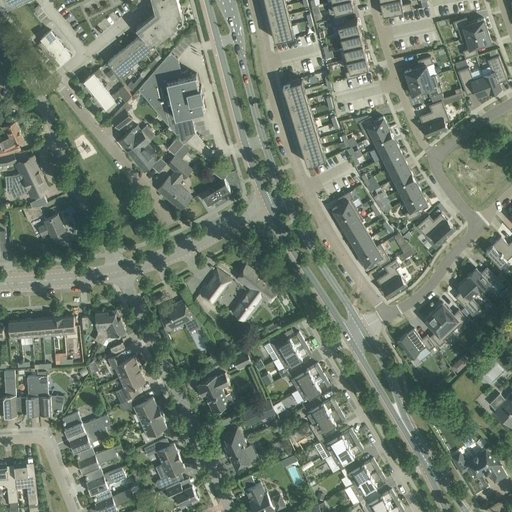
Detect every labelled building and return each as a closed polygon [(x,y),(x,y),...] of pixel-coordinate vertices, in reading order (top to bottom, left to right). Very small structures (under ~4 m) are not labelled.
[(7,0),(9,4),(17,0),(155,0),(159,12),(138,29),(142,33),(151,43),(155,40),(157,42),(179,24),(177,21),(180,15),(182,14),(178,0),(7,0)] [(286,0),(266,0),(268,9),(287,4),(286,0)] [(336,10),(331,11),(333,18),(345,15),(343,9),(355,6),(353,0),(333,0),(336,10)] [(402,3),(401,0),(384,0),(381,1),(384,15),(412,9),(411,1),(402,3)] [(287,4),(268,9),(271,19),(290,14),(287,4)] [(290,14),(271,19),(273,29),(292,24),(290,14)] [(339,23),(342,35),(361,30),(358,18),(346,21),(345,15),(333,18),(334,25),(339,23)] [(466,16),(454,20),(456,27),(458,27),(462,38),(464,38),(464,37),(488,29),(484,17),(468,23),(466,16)] [(292,24),(273,29),(276,39),(294,34),(292,24)] [(54,63),(58,60),(60,62),(71,54),(51,29),(40,38),(42,40),(38,43),(54,63)] [(467,48),(464,50),(466,56),(478,52),(476,46),(492,41),(488,29),(464,37),(464,38),(467,47),(467,48)] [(361,30),(342,35),(345,47),(363,42),(361,30)] [(142,33),(133,40),(145,54),(154,46),(151,43),(142,33)] [(145,54),(133,40),(125,47),(136,61),(145,54)] [(366,54),(363,42),(345,47),(348,58),(366,54)] [(136,61),(125,47),(117,53),(128,67),(136,61)] [(187,71),(187,70),(187,69),(186,71),(182,72),(179,58),(171,51),(164,58),(138,89),(177,134),(178,135),(183,141),(196,131),(193,117),(197,116),(198,117),(199,116),(198,115),(200,112),(201,113),(201,112),(200,110),(206,109),(202,96),(204,96),(204,97),(201,84),(201,85),(201,86),(200,86),(197,73),(192,74),(191,72),(190,73),(187,71)] [(128,67),(117,53),(108,60),(119,74),(128,67)] [(366,54),(348,58),(350,69),(346,71),(348,78),(360,75),(358,68),(369,66),(366,54)] [(421,65),(405,71),(409,82),(431,75),(427,64),(433,62),(431,55),(419,59),(421,65)] [(483,74),(490,92),(502,88),(499,81),(508,78),(499,55),(489,59),(493,71),(483,74)] [(157,60),(155,58),(149,66),(151,68),(157,60)] [(466,58),(456,62),(457,66),(468,62),(466,58)] [(469,66),(459,70),(467,93),(476,90),(478,97),(490,92),(483,74),(481,68),(471,72),(469,66)] [(100,67),(94,72),(93,72),(82,82),(92,95),(95,93),(104,85),(97,76),(103,71),(100,67)] [(431,75),(409,82),(413,94),(429,89),(431,95),(433,100),(442,98),(445,97),(443,91),(441,84),(439,85),(435,73),(431,75)] [(143,77),(141,75),(134,83),(136,84),(143,77)] [(302,78),(284,83),(287,93),(305,88),(302,78)] [(104,85),(95,93),(92,95),(103,108),(115,99),(119,95),(121,94),(126,100),(127,101),(127,100),(132,95),(124,85),(112,95),(104,85)] [(305,88),(287,93),(290,103),(308,98),(305,88)] [(308,98),(290,103),(293,113),(311,108),(308,98)] [(432,111),(420,115),(428,134),(448,127),(445,121),(450,119),(442,99),(430,104),(432,111)] [(126,100),(111,118),(119,128),(133,116),(128,110),(132,107),(130,103),(127,100),(127,101),(126,100)] [(311,108),(293,113),(296,123),(314,117),(311,108)] [(371,115),(359,121),(368,138),(370,137),(370,136),(389,127),(384,116),(374,121),(371,115)] [(314,117),(296,123),(299,133),(317,127),(314,117)] [(5,135),(0,137),(0,141),(3,147),(0,147),(0,155),(13,153),(15,152),(11,145),(24,140),(15,120),(1,127),(5,135)] [(147,168),(151,165),(156,161),(155,159),(156,158),(156,157),(156,156),(157,154),(156,153),(156,151),(156,150),(155,149),(149,141),(151,139),(149,137),(141,128),(137,124),(131,129),(126,133),(119,139),(130,153),(145,170),(147,168)] [(317,127),(299,133),(302,143),(320,137),(317,127)] [(389,127),(370,136),(370,137),(375,147),(395,137),(389,127)] [(184,142),(183,141),(178,135),(167,149),(173,155),(184,142)] [(320,137),(302,143),(305,153),(323,147),(320,137)] [(395,137),(375,147),(381,158),(383,157),(400,148),(395,137)] [(323,147),(305,153),(308,163),(326,157),(323,147)] [(388,167),(406,159),(400,148),(383,157),(388,167)] [(0,164),(9,164),(16,161),(13,153),(0,155),(0,164)] [(192,195),(178,183),(183,177),(184,177),(192,168),(181,159),(176,154),(174,156),(168,163),(176,170),(170,177),(169,175),(158,188),(181,208),(192,195)] [(24,191),(24,192),(29,189),(32,195),(47,188),(32,156),(17,163),(21,172),(16,174),(6,175),(7,191),(12,190),(14,196),(24,191)] [(406,159),(388,167),(394,178),(411,169),(406,159)] [(228,173),(214,163),(210,170),(222,179),(225,178),(228,173)] [(411,169),(394,178),(399,189),(416,180),(411,169)] [(233,191),(225,178),(222,179),(201,192),(208,202),(212,204),(233,191)] [(405,200),(422,191),(416,180),(399,189),(405,200)] [(342,203),(333,208),(338,218),(357,207),(352,198),(354,197),(350,191),(339,197),(342,203)] [(422,191),(405,200),(410,210),(406,212),(409,219),(420,213),(418,207),(428,202),(422,191)] [(393,223),(405,217),(399,203),(386,208),(393,223)] [(29,220),(43,213),(40,206),(23,207),(29,220)] [(357,207),(338,218),(344,227),(360,218),(361,218),(363,217),(357,207)] [(429,215),(417,225),(431,241),(435,238),(439,242),(455,228),(441,212),(433,220),(429,215)] [(58,213),(49,217),(45,219),(47,223),(39,227),(42,234),(51,230),(52,234),(65,228),(58,213)] [(360,218),(344,227),(349,237),(366,227),(361,218),(360,218)] [(141,223),(134,226),(140,238),(147,234),(141,223)] [(366,227),(349,237),(355,246),(371,236),(366,227)] [(409,230),(403,235),(407,239),(412,234),(409,230)] [(400,232),(395,236),(404,251),(409,248),(412,246),(400,232)] [(501,235),(486,249),(499,263),(501,265),(511,254),(511,239),(509,243),(501,235)] [(371,236),(355,246),(360,255),(377,245),(371,236)] [(377,245),(360,255),(366,265),(376,259),(379,265),(390,258),(381,242),(377,245)] [(389,271),(378,278),(389,295),(407,284),(396,267),(400,264),(396,258),(385,265),(389,271)] [(499,263),(495,267),(500,273),(504,269),(501,265),(499,263)] [(270,300),(278,289),(246,265),(237,276),(250,286),(236,306),(242,311),(239,315),(246,320),(264,296),(270,300)] [(476,267),(467,276),(480,290),(488,283),(496,292),(504,284),(501,281),(497,276),(487,266),(481,272),(476,267)] [(208,285),(206,283),(200,291),(214,302),(232,278),(217,268),(214,273),(212,276),(214,277),(208,285)] [(500,273),(497,276),(501,281),(505,278),(500,273)] [(462,290),(456,296),(465,306),(470,311),(473,314),(481,306),(472,297),(480,290),(467,276),(458,285),(462,290)] [(183,299),(160,310),(161,313),(169,329),(185,320),(189,328),(201,322),(193,305),(188,308),(183,299)] [(443,301),(434,310),(453,330),(461,322),(462,323),(468,318),(459,309),(454,313),(443,301)] [(465,306),(462,309),(467,314),(470,311),(465,306)] [(96,311),(97,321),(98,333),(95,338),(99,341),(117,309),(109,310),(109,309),(96,311)] [(127,328),(121,316),(120,316),(117,309),(99,341),(103,343),(106,338),(117,333),(127,328)] [(434,310),(425,318),(436,331),(431,335),(440,344),(445,339),(444,338),(453,330),(434,310)] [(52,316),(52,317),(53,334),(65,333),(63,315),(52,316)] [(76,332),(74,315),(63,315),(65,333),(76,332)] [(43,335),(42,317),(31,318),(32,336),(43,335)] [(53,334),(52,317),(42,317),(43,335),(53,334)] [(32,336),(31,318),(20,319),(21,337),(32,336)] [(21,337),(20,319),(9,320),(10,330),(11,338),(21,337)] [(414,327),(398,340),(411,357),(415,353),(420,360),(431,351),(429,349),(435,344),(427,334),(422,338),(414,327)] [(299,331),(286,339),(282,333),(270,341),(280,356),(299,345),(297,342),(303,338),(299,331)] [(121,342),(112,346),(110,347),(113,353),(124,348),(121,342)] [(301,349),(299,345),(280,356),(289,372),(301,365),(298,360),(312,352),(307,345),(301,349)] [(238,367),(252,361),(247,348),(232,354),(238,367)] [(125,350),(108,357),(113,367),(116,366),(121,376),(140,367),(134,354),(124,359),(121,352),(125,350)] [(511,364),(505,353),(499,356),(507,370),(511,366),(511,364)] [(212,364),(221,361),(219,355),(210,359),(212,364)] [(318,362),(304,370),(301,365),(289,372),(298,388),(317,377),(315,373),(322,369),(318,362)] [(457,362),(453,366),(458,372),(464,366),(460,362),(457,362)] [(121,376),(125,386),(122,387),(126,397),(134,394),(143,390),(139,391),(136,384),(146,380),(140,367),(121,376)] [(15,369),(5,369),(6,395),(4,397),(0,397),(0,413),(5,414),(5,416),(18,415),(17,413),(17,396),(15,376),(15,369)] [(46,375),(46,370),(37,371),(37,375),(40,414),(52,413),(52,411),(62,411),(64,402),(65,395),(58,394),(51,394),(49,392),(48,374),(46,375)] [(197,385),(202,396),(206,394),(213,411),(234,401),(229,391),(225,392),(222,385),(229,382),(224,371),(200,382),(201,383),(197,385)] [(37,375),(28,376),(29,393),(27,396),(17,396),(17,413),(27,412),(27,414),(40,414),(37,375)] [(298,388),(292,391),(298,402),(301,400),(304,406),(318,397),(320,397),(317,391),(330,383),(326,376),(319,380),(317,377),(298,388)] [(500,392),(490,402),(498,410),(498,411),(511,425),(511,424),(511,391),(511,392),(506,398),(500,392)] [(127,399),(119,403),(122,410),(134,405),(141,419),(161,410),(159,405),(158,406),(153,396),(144,400),(141,402),(139,396),(128,401),(127,399)] [(307,411),(313,421),(310,423),(332,410),(330,407),(337,403),(333,396),(321,403),(318,397),(304,406),(307,411)] [(270,398),(254,405),(260,419),(276,411),(270,398)] [(146,430),(141,432),(145,442),(163,434),(162,427),(167,425),(162,415),(164,415),(161,410),(141,419),(146,430)] [(335,414),(332,410),(310,423),(319,439),(331,432),(335,430),(332,425),(345,417),(341,410),(335,414)] [(72,413),(63,417),(67,427),(65,428),(70,439),(111,422),(108,413),(102,415),(85,422),(82,421),(78,411),(72,413)] [(74,451),(76,450),(80,459),(78,460),(96,453),(95,453),(91,443),(93,441),(109,434),(107,430),(113,427),(111,422),(70,439),(74,451)] [(223,433),(228,444),(226,445),(236,467),(257,457),(251,443),(245,445),(242,439),(243,438),(238,426),(223,433)] [(335,430),(331,432),(319,439),(328,455),(332,453),(351,442),(349,438),(355,434),(351,427),(340,434),(337,429),(335,430)] [(155,442),(144,446),(148,454),(158,450),(163,462),(180,455),(178,449),(177,449),(174,442),(169,444),(166,437),(155,442)] [(332,453),(338,464),(338,463),(341,469),(345,467),(355,460),(352,455),(364,448),(360,441),(353,445),(351,442),(332,453)] [(83,472),(85,471),(88,480),(87,481),(104,474),(100,464),(101,462),(118,455),(116,451),(122,448),(120,443),(114,445),(95,453),(96,453),(78,460),(83,472)] [(468,468),(474,478),(482,473),(481,471),(485,469),(486,471),(488,471),(489,471),(495,481),(507,474),(500,463),(501,462),(486,448),(481,450),(481,449),(474,453),(465,458),(461,450),(452,455),(462,472),(468,468)] [(158,485),(159,486),(161,487),(170,483),(173,482),(183,477),(180,470),(185,467),(182,460),(180,455),(163,462),(157,465),(162,476),(157,479),(157,481),(157,483),(158,485)] [(288,456),(281,459),(284,466),(291,462),(288,456)] [(355,460),(345,467),(348,472),(354,482),(376,470),(380,467),(373,457),(362,464),(359,458),(355,460)] [(20,462),(13,463),(14,473),(16,483),(23,483),(27,486),(28,503),(38,502),(34,472),(27,473),(26,460),(20,461),(20,462)] [(0,484),(3,484),(7,487),(8,502),(18,501),(16,483),(14,473),(7,474),(6,461),(0,461),(0,484)] [(91,493),(93,492),(97,501),(95,502),(113,495),(109,485),(110,483),(126,476),(124,470),(130,468),(128,464),(122,466),(104,474),(87,481),(91,493)] [(376,470),(354,482),(350,484),(360,500),(377,490),(374,485),(386,478),(380,467),(376,470)] [(193,484),(184,487),(181,481),(166,487),(171,498),(177,496),(182,506),(199,498),(193,484)] [(266,493),(261,482),(255,484),(246,488),(251,499),(250,500),(255,511),(269,511),(271,511),(270,510),(275,508),(273,505),(275,505),(278,509),(287,505),(281,492),(272,497),(273,499),(271,500),(267,492),(266,493)] [(113,495),(95,502),(99,511),(119,511),(117,506),(118,504),(135,497),(133,492),(140,490),(138,485),(113,495)] [(392,488),(380,495),(377,490),(360,500),(366,511),(375,511),(392,503),(389,499),(396,495),(392,488)] [(394,506),(392,503),(375,511),(400,511),(404,509),(400,502),(394,506)] [(322,511),(318,503),(297,511),(322,511)]
